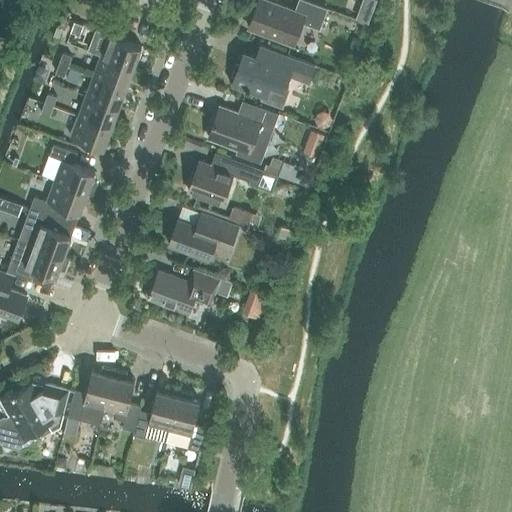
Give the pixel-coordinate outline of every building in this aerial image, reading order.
[(298,0),(295,10),(268,0),(258,0),(249,27),(294,44),(302,22),(320,29),(328,8),(307,0),(298,0)] [(359,10),(356,18),(367,22),(370,14),(359,10)] [(71,31),(80,34),(84,24),(75,20),(71,31)] [(101,54),(134,66),(142,45),(109,33),(101,54)] [(315,65),(261,44),(256,57),(244,52),(233,83),(265,95),(270,83),(284,88),(289,74),(309,81),(315,65)] [(60,62),(68,65),(72,55),(63,52),(60,62)] [(127,87),(134,66),(101,54),(93,74),(127,87)] [(65,75),(68,65),(60,62),(56,72),(65,75)] [(119,107),(127,87),(93,74),(86,94),(119,107)] [(45,102),(53,105),(57,96),(48,92),(45,102)] [(112,127),(119,107),(86,94),(79,115),(112,127)] [(50,115),(53,105),(45,102),(41,112),(50,115)] [(220,105),(208,137),(238,148),(236,152),(261,161),(263,157),(261,156),(272,126),(274,127),(279,113),(255,104),(251,117),(220,105)] [(316,115),(314,120),(317,126),(323,128),(328,125),(330,119),(327,114),(322,112),(316,115)] [(104,148),(112,127),(79,115),(71,136),(104,148)] [(312,129),(304,152),(315,156),(324,134),(312,129)] [(88,192),(87,192),(93,194),(98,182),(93,178),(96,171),(74,163),(78,152),(54,143),(50,154),(62,159),(55,179),(88,192)] [(279,175),(216,152),(211,164),(199,160),(188,190),(222,203),(233,174),(250,181),(249,184),(272,193),(279,175)] [(80,212),(87,192),(88,192),(55,179),(47,200),(35,195),(30,207),(54,215),(58,204),(80,212)] [(30,207),(19,238),(64,255),(72,234),(50,226),(54,215),(30,207)] [(234,207),(229,218),(243,223),(247,212),(234,207)] [(229,250),(238,226),(197,211),(192,224),(178,218),(169,243),(209,258),(214,244),(229,250)] [(284,226),(280,235),(290,239),(294,230),(284,226)] [(64,255),(19,238),(7,270),(30,279),(35,268),(56,276),(59,269),(65,269),(70,257),(64,255)] [(6,270),(0,267),(0,312),(18,319),(28,294),(1,285),(6,270)] [(159,269),(149,297),(189,312),(193,299),(203,303),(208,288),(216,291),(221,277),(194,267),(189,280),(159,269)] [(102,421),(105,408),(115,368),(103,365),(99,370),(92,369),(86,391),(75,388),(69,413),(102,421)] [(135,429),(140,409),(141,405),(129,402),(135,380),(128,378),(127,371),(115,368),(105,408),(113,410),(113,417),(124,419),(123,426),(135,429)] [(0,396),(0,410),(4,418),(0,420),(0,434),(5,442),(13,444),(49,423),(53,429),(61,424),(70,388),(46,381),(45,385),(42,384),(37,388),(32,381),(17,390),(15,388),(0,396)] [(179,395),(178,395),(157,389),(151,412),(140,409),(135,429),(133,434),(134,435),(132,442),(143,444),(148,425),(169,431),(179,395)] [(179,395),(169,431),(167,442),(199,450),(206,426),(194,423),(200,400),(193,398),(192,392),(179,389),(178,395),(179,395)] [(57,457),(56,465),(60,466),(64,464),(66,459),(57,457)] [(182,471),(179,481),(191,484),(194,474),(182,471)]
